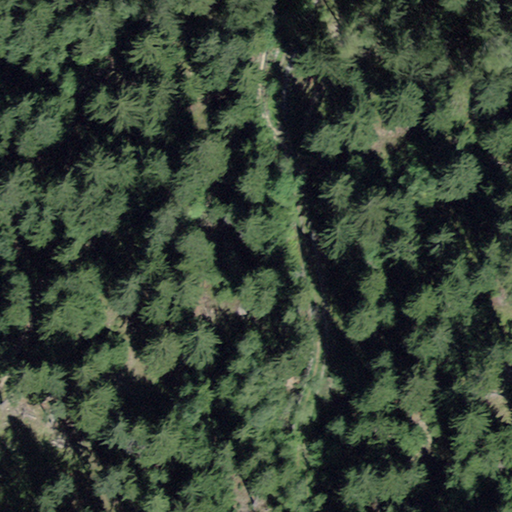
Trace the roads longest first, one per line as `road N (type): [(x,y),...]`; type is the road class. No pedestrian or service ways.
road 1 (track): [(290,151),(323,328),(310,511)]
road 2 (track): [(310,0),(278,72),(277,110),(290,151)]
